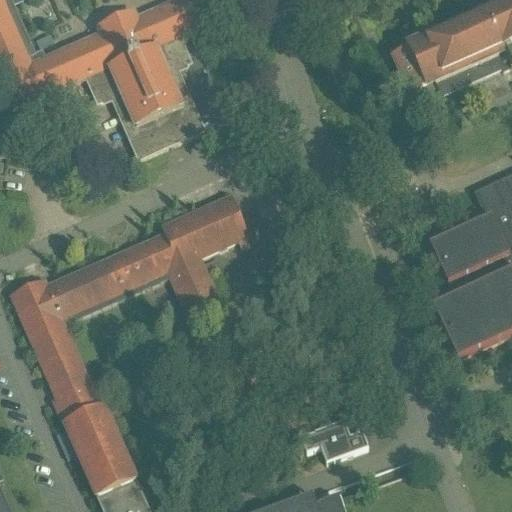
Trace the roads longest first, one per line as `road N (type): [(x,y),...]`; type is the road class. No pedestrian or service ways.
road 1 (unclassified): [(459,511),(310,130)]
road 2 (unclassified): [(0,268),(310,130)]
road 3 (unclassified): [(310,130),(274,0)]
